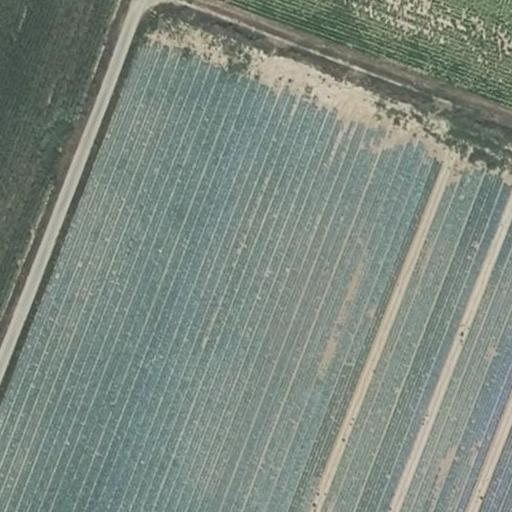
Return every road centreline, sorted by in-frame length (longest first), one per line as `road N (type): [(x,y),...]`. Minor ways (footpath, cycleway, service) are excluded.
road 1 (unclassified): [(0,358),(141,0)]
road 2 (track): [(178,0),(511,121)]
